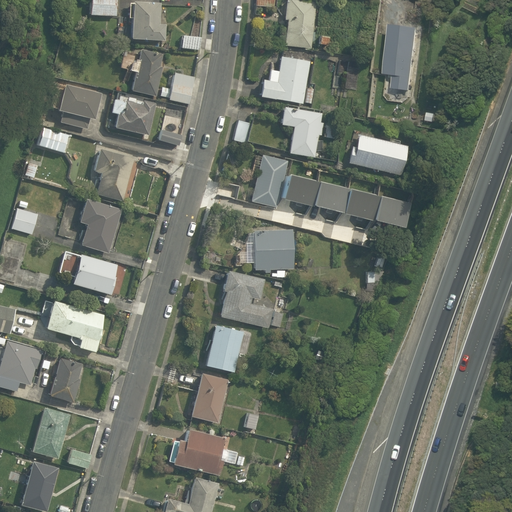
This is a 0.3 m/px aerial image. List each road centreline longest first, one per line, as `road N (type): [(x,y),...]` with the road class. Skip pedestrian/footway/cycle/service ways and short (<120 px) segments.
road 1 (residential): [(229,0),(217,95),(99,511)]
road 2 (motorway): [(377,511),(511,119)]
road 3 (motorway): [(511,247),(423,511)]
